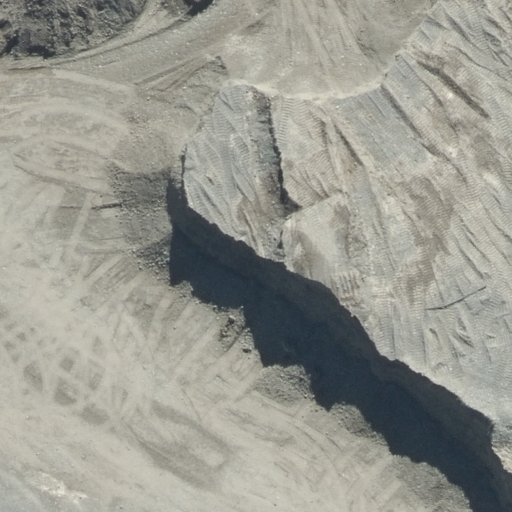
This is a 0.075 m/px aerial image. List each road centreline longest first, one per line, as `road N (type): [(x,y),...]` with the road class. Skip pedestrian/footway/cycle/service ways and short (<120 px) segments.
road 1 (unclassified): [(285,0),(315,208),(303,363),(279,511)]
road 2 (unclassified): [(511,97),(412,312),(376,511)]
